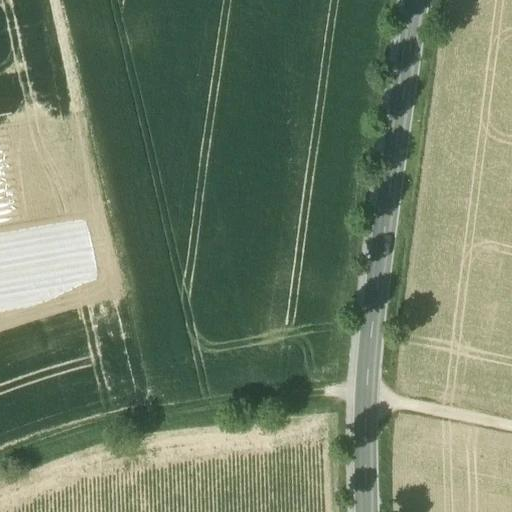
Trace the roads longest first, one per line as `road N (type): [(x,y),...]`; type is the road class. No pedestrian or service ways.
road 1 (track): [(0,468),(33,447),(111,421),(325,393),(511,427)]
road 2 (secondary): [(418,0),(370,303),(364,511)]
